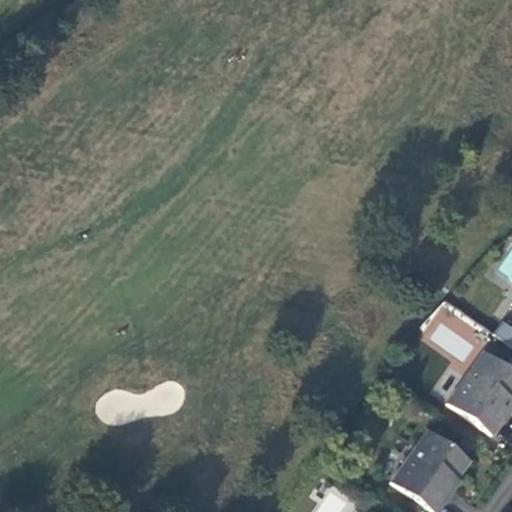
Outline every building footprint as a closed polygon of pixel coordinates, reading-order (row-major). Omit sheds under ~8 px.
[(511,331),(511,330),(502,325),(494,337),(511,350),(511,331)] [(511,374),(482,353),(445,405),(490,437),(505,416),(502,414),(511,402),(511,400),(511,374)] [(511,402),(502,414),(505,416),(511,406),(511,402)] [(426,433),(389,484),(427,511),(436,511),(448,496),(445,493),(454,481),(467,462),(426,433)] [(454,481),(445,493),(448,496),(458,483),(454,481)]
